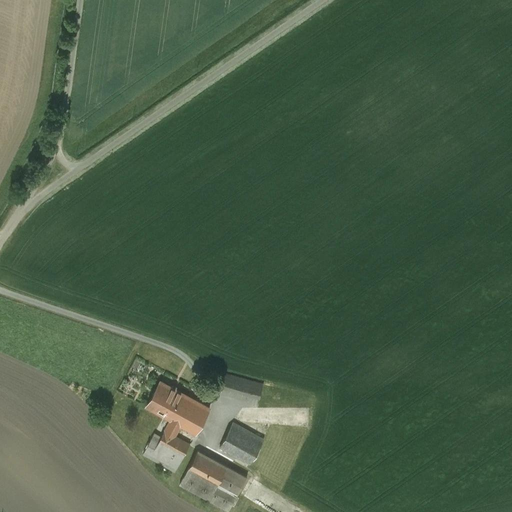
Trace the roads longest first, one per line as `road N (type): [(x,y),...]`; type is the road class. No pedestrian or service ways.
road 1 (unclassified): [(13,221),(322,0)]
road 2 (unclassified): [(82,0),(67,117),(13,221)]
